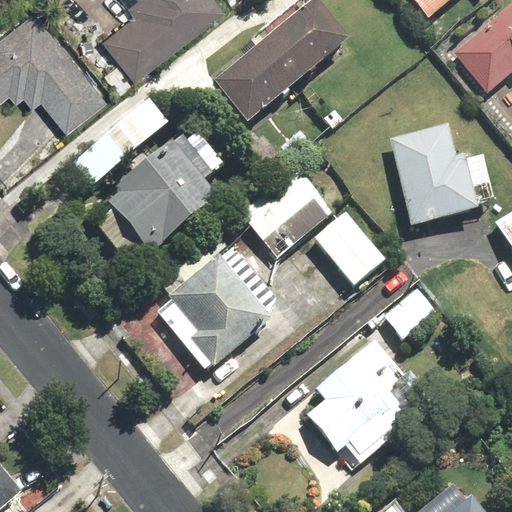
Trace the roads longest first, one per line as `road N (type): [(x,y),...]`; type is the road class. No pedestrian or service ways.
road 1 (residential): [(0,295),(172,511)]
road 2 (unknown): [(120,446),(253,351),(309,284)]
